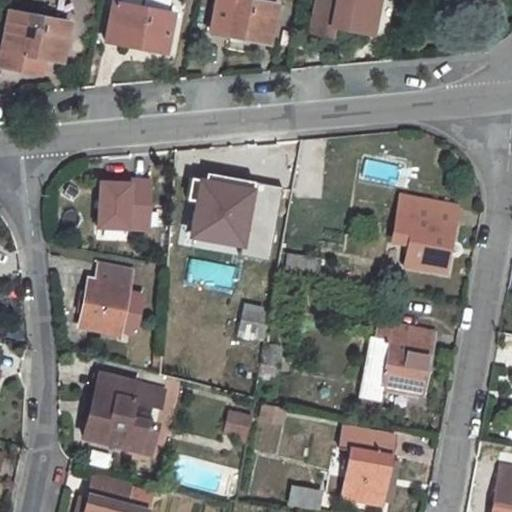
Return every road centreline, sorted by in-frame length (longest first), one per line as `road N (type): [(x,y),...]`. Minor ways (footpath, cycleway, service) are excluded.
road 1 (residential): [(511,93),(17,135)]
road 2 (residential): [(17,135),(47,405),(37,511)]
road 3 (residential): [(449,511),(511,176)]
